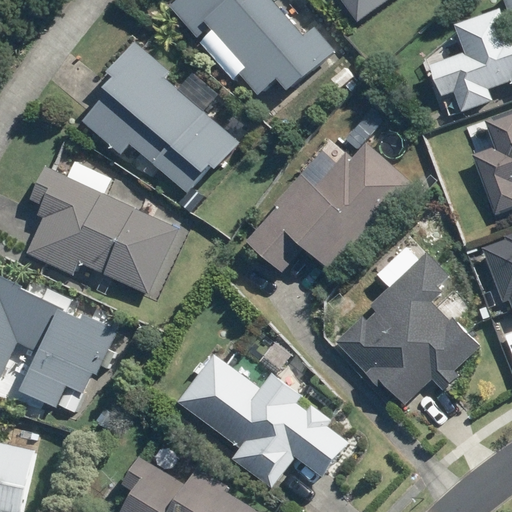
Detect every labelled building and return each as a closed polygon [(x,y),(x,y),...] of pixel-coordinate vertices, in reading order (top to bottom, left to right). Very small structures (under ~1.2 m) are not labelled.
[(294,0),(181,0),(173,7),(233,82),(239,78),(257,100),(278,83),(287,94),(337,53),(294,0)] [(336,0),(354,25),(389,0),(336,0)] [(475,53),(439,65),(448,92),(465,86),(472,107),(498,98),(494,84),(511,77),(511,17),(510,12),(466,27),(475,53)] [(243,146),(166,81),(174,71),(135,39),(96,85),(108,96),(82,126),(122,159),(131,148),(189,197),(213,168),(219,174),(243,146)] [(332,275),(411,183),(370,148),(392,123),(374,107),(340,147),(328,137),(298,172),(304,177),(246,244),(280,271),(286,236),(332,275)] [(511,121),(500,126),(509,151),(487,159),(506,211),(511,208),(511,121)] [(76,277),(83,261),(159,298),(187,242),(176,236),(188,212),(79,159),(70,178),(48,167),(32,200),(40,204),(35,214),(43,218),(26,253),(76,277)] [(511,242),(494,249),(510,295),(511,293),(511,242)] [(454,276),(432,254),(378,305),(383,310),(349,342),(394,391),(400,385),(413,398),(450,362),(458,371),(492,339),(469,315),(459,325),(438,301),(446,293),(441,288),(454,276)] [(0,384),(9,389),(16,374),(6,370),(19,342),(37,350),(19,387),(80,416),(121,331),(78,310),(82,303),(32,279),(27,289),(0,276),(0,267),(3,261),(0,259),(0,384)] [(276,372),(263,388),(213,349),(194,373),(199,377),(180,401),(240,448),(231,460),(271,491),(298,456),(334,484),(361,449),(327,423),(329,419),(311,405),(308,409),(300,402),(305,395),(276,372)] [(315,370),(295,354),(281,371),(301,388),(315,370)] [(0,511),(6,511),(13,511),(24,511),(39,432),(14,427),(12,442),(0,440),(0,511)] [(262,511),(228,491),(232,485),(198,465),(186,484),(140,455),(129,471),(142,479),(121,511),(262,511)]
